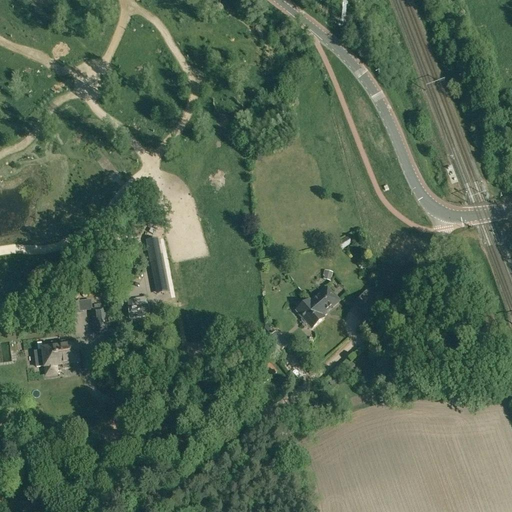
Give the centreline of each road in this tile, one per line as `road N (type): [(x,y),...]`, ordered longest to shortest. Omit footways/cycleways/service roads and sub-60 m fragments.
road 1 (track): [(154,511),(399,303)]
road 2 (primary): [(446,215),(423,200),(385,112),(353,63),(278,0)]
road 3 (track): [(165,209),(199,418),(266,419)]
